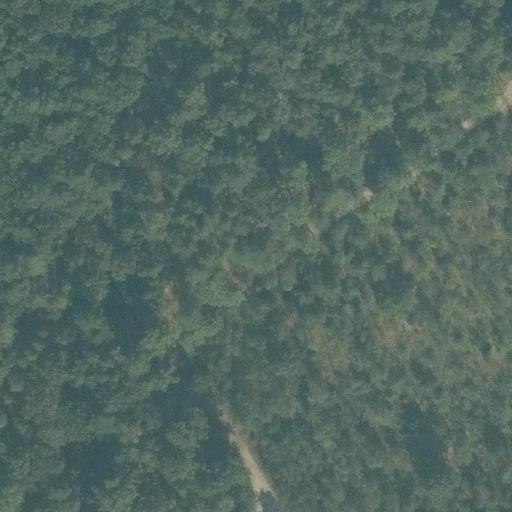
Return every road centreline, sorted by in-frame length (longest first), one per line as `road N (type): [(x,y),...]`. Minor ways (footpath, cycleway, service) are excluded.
road 1 (track): [(177,332),(511,97)]
road 2 (track): [(0,432),(105,208)]
road 3 (track): [(105,208),(206,0)]
road 4 (track): [(270,511),(177,332)]
road 5 (track): [(177,332),(159,283),(105,208)]
